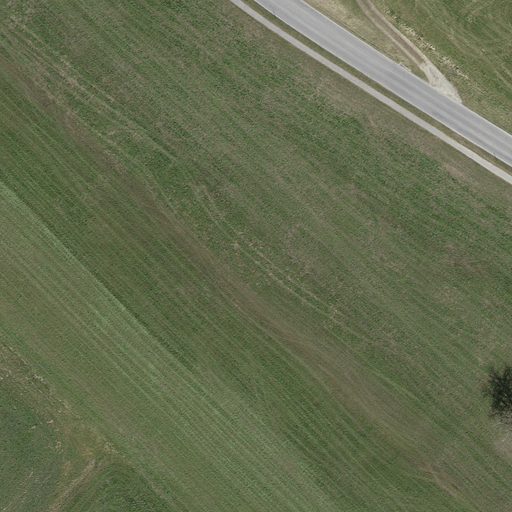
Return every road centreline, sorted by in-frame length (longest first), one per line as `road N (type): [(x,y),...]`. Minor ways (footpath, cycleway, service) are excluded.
road 1 (unclassified): [(279,0),(511,150)]
road 2 (track): [(448,109),(440,81),(363,0)]
